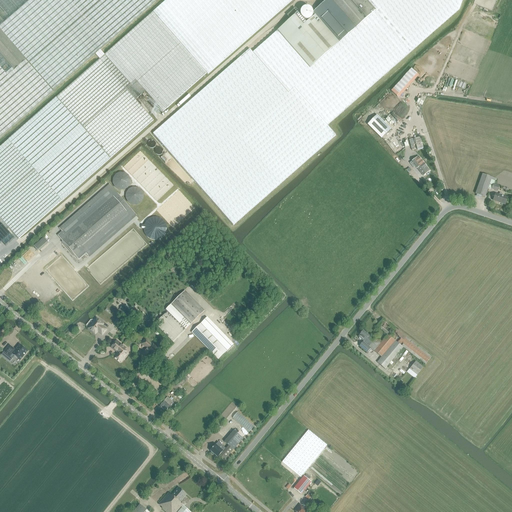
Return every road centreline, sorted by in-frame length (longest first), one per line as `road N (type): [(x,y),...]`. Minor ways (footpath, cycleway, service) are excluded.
road 1 (tertiary): [(221,481),(445,211),(511,224)]
road 2 (tertiary): [(221,481),(0,303)]
